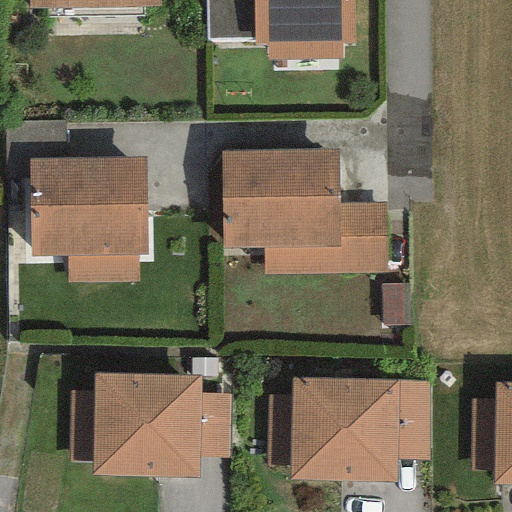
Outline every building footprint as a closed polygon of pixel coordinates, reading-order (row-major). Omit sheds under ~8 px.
[(26,0),(27,8),(158,7),(157,0),(26,0)] [(252,38),(251,0),(204,0),(205,39),(252,38)] [(350,0),(251,0),(252,38),(252,44),(265,44),(265,61),(340,60),(339,44),(350,44),(350,0)] [(218,152),(221,247),(261,246),(261,275),(384,272),(383,203),(336,204),(334,149),(218,152)] [(145,159),(28,158),(27,256),(65,256),(64,283),(137,283),(137,255),(145,255),(145,159)] [(198,376),(91,373),(90,391),(68,390),(66,462),(89,462),(88,476),(196,479),(196,457),(198,393),(198,376)] [(397,381),(290,378),(290,395),(268,394),(266,466),(288,467),(288,481),(395,483),(396,461),(397,381)] [(429,381),(397,381),(396,461),(427,461),(429,381)] [(511,382),(493,382),(493,399),(471,399),(469,470),(491,471),(491,485),(511,485),(511,382)] [(229,395),(198,393),(196,457),(228,457),(229,395)]
